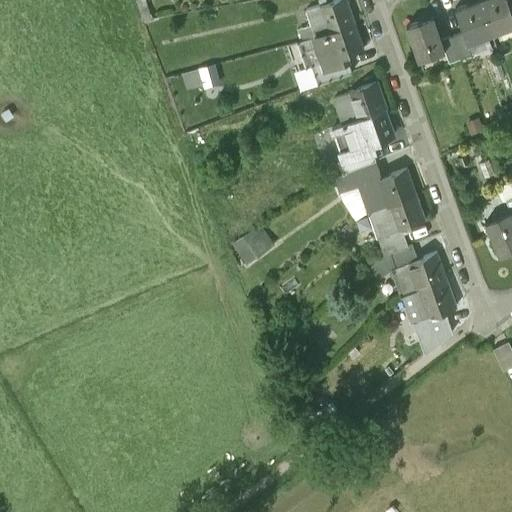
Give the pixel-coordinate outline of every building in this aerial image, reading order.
[(321,0),(306,6),(312,20),(313,19),(317,30),(354,17),(348,0),(321,0)] [(481,0),(463,0),(455,3),(467,36),(491,28),(481,0)] [(511,10),(508,0),(481,0),(491,28),(511,20),(511,10)] [(432,12),(406,21),(417,54),(443,45),(432,12)] [(302,36),(297,38),(306,63),(312,61),(314,66),(326,62),(326,64),(349,56),(346,49),(364,43),(354,17),(317,30),(302,36)] [(298,24),(302,36),(317,30),(313,19),(312,20),(298,24)] [(326,62),(314,66),(318,78),(352,66),(349,56),(326,64),(326,62)] [(186,66),(191,83),(223,75),(219,58),(186,66)] [(350,88),(358,113),(385,104),(376,79),(350,88)] [(331,122),(342,154),(371,145),(379,142),(377,136),(394,130),(385,104),(358,113),(331,122)] [(342,154),(337,156),(342,170),(353,164),(375,156),(371,145),(342,154)] [(343,170),(334,175),(339,191),(355,185),(361,202),(385,194),(380,176),(381,176),(375,156),(353,164),(343,170)] [(380,176),(385,194),(388,201),(415,192),(406,167),(381,176),(380,176)] [(377,234),(402,226),(426,217),(417,191),(415,192),(388,201),(368,208),(377,234)] [(364,211),(368,208),(388,201),(385,194),(361,202),(364,211)] [(485,222),(499,255),(511,249),(511,216),(510,211),(485,222)] [(262,219),(235,238),(252,260),(278,240),(262,219)] [(384,252),(390,250),(408,243),(402,226),(377,234),(384,252)] [(395,265),(417,258),(412,242),(408,243),(390,250),(395,265)] [(402,294),(418,288),(445,279),(436,251),(417,258),(395,265),(390,267),(399,295),(402,294)] [(428,317),(444,311),(455,307),(445,279),(418,288),(428,317)] [(418,288),(402,294),(424,354),(452,333),(444,311),(428,317),(418,288)]
